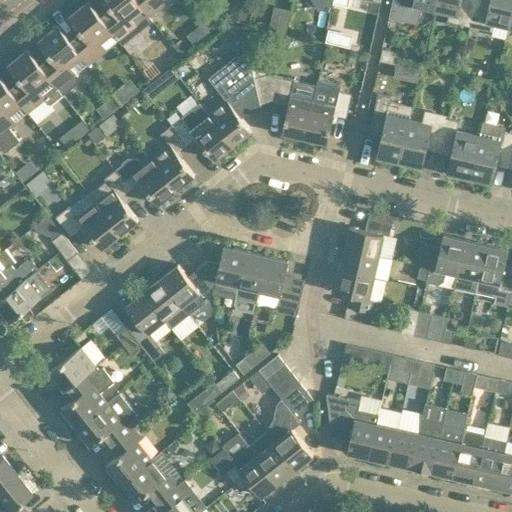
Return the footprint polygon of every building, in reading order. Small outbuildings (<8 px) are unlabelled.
[(77,26),(67,35),(89,63),(107,48),(119,39),(113,31),(100,15),(97,11),(89,0),(69,16),(77,26)] [(106,0),(108,2),(97,11),(100,15),(113,31),(119,39),(126,33),(130,38),(153,20),(149,15),(150,15),(138,0),(106,0)] [(138,0),(150,15),(168,0),(167,0),(138,0)] [(313,0),(318,7),(324,8),(331,10),(333,1),(333,0),(313,0)] [(392,0),(389,16),(414,22),(419,18),(420,14),(422,4),(436,7),(437,0),(392,0)] [(447,20),(470,25),(475,0),(437,0),(436,7),(449,10),(447,20)] [(495,20),(508,23),(511,5),(511,0),(475,0),(470,25),(493,30),(495,20)] [(233,7),(230,18),(245,22),(248,10),(233,7)] [(271,21),(269,29),(286,33),(288,25),(271,21)] [(229,23),(226,25),(235,38),(230,42),(236,50),(244,44),(240,25),(229,23)] [(47,50),(36,59),(63,93),(77,82),(78,74),(77,72),(89,63),(67,35),(58,24),(39,40),(47,50)] [(329,28),(326,41),(334,43),(337,30),(329,28)] [(184,41),(175,47),(182,56),(190,49),(184,41)] [(172,46),(158,56),(166,67),(180,56),(172,46)] [(380,59),(396,63),(399,51),(383,47),(380,59)] [(17,74),(6,83),(22,104),(28,111),(45,98),(50,103),(63,93),(36,59),(28,48),(8,64),(17,74)] [(226,98),(208,112),(233,143),(252,129),(234,107),(242,100),(258,96),(260,104),(261,104),(261,103),(254,76),(249,52),(236,55),(209,77),(226,98)] [(267,73),(255,76),(261,103),(273,100),(274,108),(287,111),(282,131),(285,132),(284,135),(287,138),(296,140),(300,138),(301,135),(305,136),(317,84),(267,73)] [(0,145),(5,151),(20,140),(9,126),(16,121),(10,113),(22,104),(9,87),(6,83),(0,75),(0,145)] [(156,78),(144,88),(152,98),(164,88),(156,78)] [(318,79),(317,84),(305,136),(328,142),(334,114),(347,117),(352,93),(339,90),(340,84),(318,79)] [(378,153),(400,158),(409,119),(412,105),(390,100),(391,95),(378,92),(368,134),(381,137),(378,153)] [(113,95),(106,100),(114,110),(120,105),(113,95)] [(200,101),(172,124),(187,144),(197,136),(215,158),(233,143),(208,112),(200,101)] [(427,147),(439,150),(447,116),(448,113),(426,108),(423,122),(409,119),(400,158),(423,164),(427,147)] [(448,169),(471,174),(480,135),(457,130),(459,119),(447,116),(439,150),(452,153),(448,169)] [(82,119),(69,130),(77,141),(88,132),(91,131),(82,119)] [(497,164),(509,166),(511,155),(511,131),(504,130),(505,125),(483,120),(480,135),(471,174),(493,180),(497,164)] [(91,131),(88,132),(96,143),(103,138),(103,130),(99,124),(91,131)] [(169,143),(152,157),(177,188),(195,174),(177,151),(187,144),(172,124),(161,132),(169,143)] [(129,158),(115,168),(131,188),(141,180),(158,203),(177,188),(152,157),(143,164),(139,159),(129,158)] [(26,163),(16,171),(24,180),(33,173),(26,163)] [(106,180),(89,193),(96,201),(120,233),(139,218),(121,196),(131,188),(115,168),(104,177),(106,180)] [(39,173),(26,183),(33,190),(45,181),(39,173)] [(120,233),(95,201),(78,215),(70,205),(56,216),(71,235),(85,225),(102,247),(120,233)] [(49,214),(34,226),(38,231),(51,236),(53,238),(62,231),(49,214)] [(351,225),(346,247),(379,255),(384,233),(390,234),(392,222),(368,216),(366,228),(351,225)] [(52,239),(68,259),(78,251),(62,231),(53,238),(52,239)] [(445,269),(458,272),(465,238),(444,234),(441,246),(435,244),(430,267),(427,279),(426,281),(437,283),(443,279),(445,269)] [(455,286),(476,290),(487,243),(465,238),(458,272),(455,286)] [(511,290),(511,287),(511,264),(505,263),(509,248),(487,243),(476,290),(496,295),(494,302),(507,305),(511,290)] [(208,259),(197,268),(213,287),(213,293),(235,298),(235,295),(238,283),(246,250),(224,245),(220,262),(208,259)] [(346,247),(341,268),(374,275),(379,255),(346,247)] [(0,298),(37,269),(28,258),(19,265),(5,248),(0,252),(0,298)] [(235,298),(234,302),(234,303),(238,308),(254,312),(256,300),(267,255),(246,250),(238,283),(235,295),(235,298)] [(267,255),(256,300),(278,305),(277,311),(297,315),(300,303),(305,279),(286,275),(289,260),(267,255)] [(179,263),(161,277),(189,313),(203,302),(203,295),(213,287),(197,268),(188,275),(179,263)] [(420,264),(417,277),(427,279),(430,267),(420,264)] [(374,275),(341,268),(336,290),(351,293),(348,305),(372,311),(375,298),(381,300),(386,278),(374,275)] [(37,269),(0,298),(0,306),(11,320),(51,288),(37,269)] [(161,277),(144,291),(165,318),(172,327),(182,338),(198,325),(189,313),(161,277)] [(127,326),(142,345),(154,360),(164,351),(148,331),(165,318),(144,291),(126,305),(136,317),(126,324),(127,325),(127,326)] [(348,306),(346,316),(362,320),(364,309),(348,306)] [(407,307),(402,331),(415,334),(420,310),(407,307)] [(432,313),(420,310),(415,334),(427,337),(442,340),(445,328),(448,316),(432,313)] [(132,353),(142,345),(127,326),(117,333),(132,353)] [(445,328),(442,340),(452,342),(455,330),(445,328)] [(81,345),(50,370),(65,389),(66,389),(70,385),(70,384),(89,370),(96,364),(106,357),(91,338),(82,346),(81,345)] [(511,342),(501,340),(498,353),(511,355),(511,342)] [(347,343),(344,352),(390,363),(393,353),(347,343)] [(259,368),(267,378),(286,362),(279,353),(259,368)] [(387,377),(409,382),(414,358),(393,353),(390,363),(387,377)] [(244,357),(236,363),(244,372),(252,366),(244,357)] [(414,358),(409,382),(430,387),(435,363),(414,358)] [(267,378),(274,387),(293,372),(286,362),(267,378)] [(73,398),(62,407),(77,426),(108,401),(100,392),(114,380),(103,366),(100,369),(96,364),(89,370),(70,384),(70,385),(66,389),(73,398)] [(444,378),(453,380),(456,368),(447,366),(444,378)] [(456,368),(453,380),(463,382),(465,370),(456,368)] [(233,369),(216,382),(222,390),(239,376),(233,369)] [(274,387),(282,397),(301,381),(293,372),(274,387)] [(481,374),(478,386),(479,386),(496,390),(498,377),(481,374)] [(498,377),(496,390),(505,392),(508,380),(498,377)] [(282,397),(283,399),(289,406),(308,391),(301,381),(282,397)] [(242,384),(235,389),(243,400),(251,395),(242,384)] [(209,385),(188,402),(195,411),(216,394),(209,385)] [(108,401),(77,426),(91,444),(102,435),(110,445),(115,441),(134,426),(130,422),(138,415),(120,391),(108,401)] [(268,429),(266,430),(296,467),(314,453),(293,427),(301,421),(297,416),(316,400),(308,391),(289,406),(283,399),(279,404),(277,412),(277,415),(275,419),(271,426),(268,429)] [(335,394),(327,392),(331,430),(332,430),(351,434),(348,450),(369,455),(377,422),(379,412),(359,407),(360,400),(335,394)] [(225,396),(216,403),(222,410),(231,403),(225,396)] [(195,411),(203,421),(211,415),(203,405),(195,411)] [(412,465),(433,470),(444,422),(423,417),(419,432),(412,465)] [(369,455),(391,460),(398,427),(377,422),(369,455)] [(433,470),(454,475),(465,427),(444,422),(433,470)] [(118,455),(107,464),(122,482),(153,458),(139,440),(142,437),(134,426),(115,441),(110,445),(118,455)] [(391,460),(412,465),(419,432),(398,427),(391,460)] [(454,475),(475,479),(486,432),(465,427),(454,475)] [(249,444),(258,454),(279,481),(296,467),(266,430),(249,444)] [(485,435),(475,479),(496,484),(506,440),(485,435)] [(214,438),(205,445),(213,455),(222,448),(214,438)] [(511,441),(506,440),(496,484),(511,487),(511,441)] [(231,456),(236,462),(252,482),(256,488),(261,495),(279,481),(258,454),(249,444),(248,442),(231,456)] [(0,486),(17,473),(2,454),(0,456),(0,486)] [(153,458),(122,482),(136,500),(147,492),(155,502),(160,498),(179,483),(175,478),(170,472),(166,475),(153,458)] [(236,462),(226,470),(234,481),(242,491),(252,482),(236,462)] [(17,473),(0,486),(0,511),(25,511),(27,511),(19,501),(31,491),(17,473)] [(162,511),(199,511),(207,506),(185,478),(179,483),(160,498),(155,502),(162,511)]
